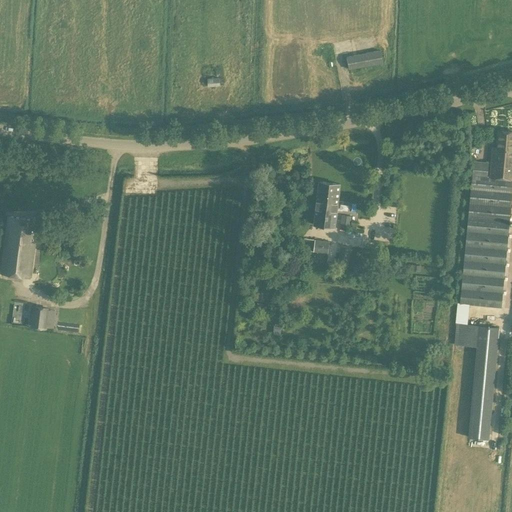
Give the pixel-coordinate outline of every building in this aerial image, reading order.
[(348,69),(373,64),(383,63),(381,50),(371,52),(346,57),(348,69)] [(219,77),(207,78),(208,86),(220,85),(219,77)] [(492,148),(489,177),(487,177),(488,162),(473,161),(472,176),(460,304),(500,308),(511,183),(511,131),(506,131),(503,130),(500,130),(498,131),(496,133),(496,136),(497,139),(496,148),(492,148)] [(339,184),(319,181),(313,224),(334,227),(339,184)] [(38,219),(8,215),(1,272),(31,275),(38,219)] [(340,227),(350,228),(351,216),(342,215),(340,227)] [(304,238),(302,250),(313,251),(313,252),(315,239),(314,239),(314,240),(304,238)] [(315,239),(313,252),(327,253),(329,241),(315,239)] [(340,245),(338,264),(348,265),(350,246),(340,245)] [(30,327),(47,329),(48,328),(48,319),(50,307),(32,305),(30,327)] [(499,327),(477,325),(456,323),(454,344),(475,346),(467,437),(488,439),(499,327)]
